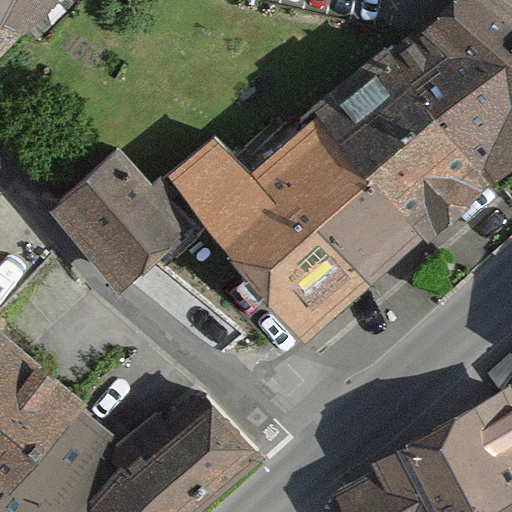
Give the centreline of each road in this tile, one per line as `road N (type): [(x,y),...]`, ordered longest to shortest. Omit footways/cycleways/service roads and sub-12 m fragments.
road 1 (residential): [(0,162),(196,332),(304,470)]
road 2 (secondary): [(511,286),(304,470)]
